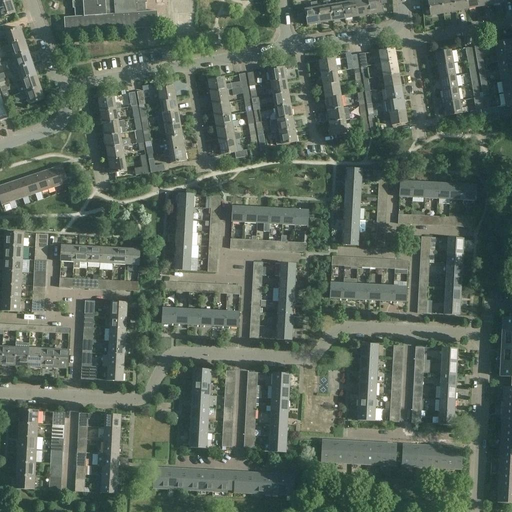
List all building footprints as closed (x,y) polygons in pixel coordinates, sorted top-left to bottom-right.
[(157,11),(146,12),(146,3),(148,3),(147,0),(74,0),(75,1),(73,1),(74,8),(75,8),(76,17),(65,18),(66,34),(159,27),(157,11)] [(357,18),(355,3),(353,0),(347,0),(349,4),(342,5),(345,21),(357,18)] [(367,1),(369,16),(382,14),(379,0),(372,0),(373,0),(367,1)] [(443,14),(440,0),(435,0),(428,1),(431,16),(443,14)] [(456,12),(453,0),(440,0),(443,14),(456,12)] [(468,9),(465,0),(453,0),(456,12),(468,9)] [(478,0),(465,0),(468,9),(480,7),(478,0)] [(0,4),(0,17),(1,18),(15,14),(11,1),(0,4)] [(369,16),(367,1),(355,3),(357,18),(369,16)] [(320,25),(317,10),(316,3),(311,4),(312,11),(305,12),(305,14),(306,18),(308,27),(320,25)] [(342,5),(330,8),(332,23),(345,21),(342,5)] [(330,8),(317,10),(320,25),(332,23),(330,8)] [(3,26),(0,27),(0,40),(7,38),(9,46),(24,41),(20,30),(5,35),(3,26)] [(24,41),(9,46),(3,48),(5,54),(11,52),(13,58),(28,53),(24,41)] [(496,57),(511,54),(511,51),(511,43),(494,46),(496,57)] [(477,61),(483,60),(480,47),(474,48),(477,61)] [(468,62),(474,61),(472,49),(465,50),(468,62)] [(381,65),(396,62),(394,51),(379,53),(381,65)] [(28,53),(13,58),(9,59),(13,71),(32,65),(28,53)] [(437,67),(453,65),(451,53),(435,56),(437,67)] [(511,54),(496,57),(490,58),(490,64),(497,62),(498,70),(511,67),(511,54)] [(483,60),(477,61),(479,73),(485,72),(483,60)] [(321,75),(336,73),(334,61),(319,64),(321,75)] [(474,61),(468,62),(470,75),(476,74),(474,61)] [(396,62),(381,65),(383,77),(398,74),(396,62)] [(32,65),(13,71),(15,76),(19,75),(21,81),(36,77),(38,76),(36,70),(34,70),(32,65)] [(453,65),(437,67),(439,80),(455,77),(453,65)] [(511,67),(498,70),(501,82),(511,80),(511,67)] [(271,84),(286,81),(283,69),(263,72),(265,85),(271,84)] [(485,72),(479,73),(481,86),(487,85),(485,72)] [(253,73),(247,74),(250,87),(256,86),(255,83),(257,81),(256,77),(254,76),(253,74),(253,73)] [(338,85),(336,73),(321,75),(323,87),(338,85)] [(398,74),(383,77),(379,78),(380,82),(384,81),(385,89),(400,87),(398,74)] [(478,86),(476,74),(470,75),(472,87),(478,86)] [(242,89),(247,88),(245,75),(239,76),(241,89),(242,89)] [(287,84),(297,84),(297,76),(287,76),(287,84)] [(36,77),(21,81),(23,86),(19,87),(19,89),(21,95),(40,89),(36,77)] [(455,77),(439,80),(442,92),(458,90),(455,77)] [(211,94),(226,92),(232,90),(231,85),(225,86),(224,80),(209,83),(211,94)] [(511,93),(511,80),(501,82),(503,95),(511,93)] [(288,93),(286,81),(271,84),(273,96),(288,93)] [(457,84),(459,93),(469,90),(467,82),(457,84)] [(340,97),(338,85),(323,87),(325,100),(340,97)] [(377,85),(369,87),(371,94),(379,91),(377,85)] [(487,85),(481,86),(482,94),(481,94),(482,98),(487,97),(489,97),(487,85)] [(478,86),(472,87),(474,100),(482,98),(481,94),(479,95),(478,86)] [(400,87),(385,89),(387,98),(385,98),(385,100),(387,100),(387,102),(402,99),(400,87)] [(40,89),(21,95),(15,97),(16,103),(27,99),(30,106),(44,102),(40,89)] [(160,103),(175,100),(173,89),(158,91),(160,103)] [(458,90),(442,92),(444,105),(460,102),(458,90)] [(142,92),(137,93),(139,106),(145,105),(143,93),(142,92)] [(226,92),(211,94),(213,107),(228,104),(226,92)] [(290,106),(288,93),(273,96),(275,108),(290,106)] [(511,107),(511,93),(503,95),(505,108),(511,107)] [(135,94),(129,95),(131,108),(137,107),(135,94)] [(0,122),(8,119),(2,102),(2,101),(0,95),(0,122)] [(342,109),(340,97),(325,100),(327,112),(342,109)] [(484,110),(482,98),(474,100),(475,104),(481,106),(482,110),(484,110)] [(100,113),(115,110),(113,99),(98,102),(100,113)] [(404,111),(402,99),(387,102),(390,114),(404,111)] [(175,100),(160,103),(162,115),(177,112),(175,100)] [(345,100),(346,108),(354,108),(354,100),(345,100)] [(460,102),(444,105),(446,119),(462,116),(462,114),(468,113),(467,107),(461,108),(460,102)] [(230,116),(228,104),(213,107),(215,119),(230,116)] [(372,104),(367,105),(369,117),(378,116),(377,111),(374,111),(372,104)] [(290,106),(275,108),(276,114),(273,114),(270,118),(271,122),(292,118),(290,106)] [(484,110),(485,117),(498,115),(497,108),(489,109),(484,110)] [(342,109),(327,112),(329,124),(345,122),(342,109)] [(20,110),(9,114),(11,120),(23,116),(20,110)] [(118,123),(115,110),(100,113),(102,125),(118,123)] [(484,110),(482,110),(470,112),(471,119),(485,117),(484,110)] [(404,111),(390,114),(384,115),(385,121),(391,120),(392,127),(407,125),(404,111)] [(180,125),(177,112),(162,115),(165,127),(180,125)] [(231,123),(230,116),(215,119),(217,131),(232,128),(238,127),(237,122),(231,123)] [(292,118),(271,122),(272,128),(278,126),(279,133),(294,130),(292,118)] [(350,121),(345,122),(329,124),(332,138),(347,135),(346,128),(351,127),(350,121)] [(124,122),(118,123),(102,125),(104,137),(120,135),(126,134),(124,122)] [(180,125),(165,127),(159,128),(160,134),(166,133),(167,140),(182,137),(180,125)] [(232,128),(217,131),(219,143),(241,139),(240,134),(233,135),(232,128)] [(294,130),(279,133),(274,133),(277,147),(281,146),(296,144),(294,130)] [(120,135),(104,137),(107,150),(122,147),(131,146),(130,139),(121,141),(120,135)] [(182,137),(167,140),(162,140),(164,152),(184,149),(182,137)] [(241,139),(219,143),(221,157),(235,155),(236,160),(247,158),(246,151),(244,152),(242,146),(241,147),(240,140),(241,140),(241,139)] [(122,147),(107,150),(109,162),(124,159),(122,147)] [(184,149),(164,152),(164,153),(163,153),(164,158),(170,157),(171,165),(186,163),(184,149)] [(143,168),(135,169),(136,176),(148,174),(145,156),(140,157),(143,168)] [(126,173),(124,159),(109,162),(111,176),(126,173)] [(154,160),(149,161),(151,174),(165,172),(164,166),(155,167),(154,160)] [(50,171),(55,188),(67,184),(64,175),(62,167),(50,171)] [(347,182),(362,183),(362,171),(347,170),(347,182)] [(55,188),(50,171),(36,176),(42,193),(55,188)] [(378,184),(388,185),(389,173),(373,172),(373,177),(377,177),(377,184),(378,184)] [(36,176),(24,180),(29,197),(42,193),(36,176)] [(29,197),(24,180),(10,184),(16,201),(29,197)] [(347,182),(346,195),(361,196),(362,183),(347,182)] [(16,201),(10,184),(0,187),(0,201),(2,206),(16,201)] [(378,184),(378,197),(387,197),(388,185),(378,184)] [(413,200),(414,184),(401,184),(400,199),(413,200)] [(414,184),(413,200),(425,200),(426,185),(414,184)] [(439,186),(426,185),(425,200),(438,201),(439,186)] [(439,186),(438,201),(450,202),(451,186),(439,186)] [(464,187),(451,186),(450,202),(463,202),(464,187)] [(464,187),(463,202),(476,203),(477,188),(464,187)] [(179,195),(178,208),(193,209),(194,196),(179,195)] [(346,195),(345,208),(360,209),(361,196),(346,195)] [(212,197),(211,210),(220,210),(221,197),(212,197)] [(387,197),(378,197),(378,198),(367,198),(367,202),(378,203),(377,210),(387,210),(387,197)] [(178,208),(178,221),(193,221),(193,209),(178,208)] [(245,224),(246,209),(232,208),(231,223),(245,224)] [(360,209),(345,208),(345,220),(360,221),(360,209)] [(246,209),(245,224),(257,225),(258,209),(246,209)] [(258,209),(257,225),(264,225),(264,233),(270,233),(270,225),(271,210),(258,209)] [(211,210),(210,222),(219,223),(220,210),(211,210)] [(271,210),(270,225),(282,226),(283,211),(271,210)] [(377,210),(377,222),(386,222),(387,210),(377,210)] [(283,211),(282,226),(295,227),(295,211),(283,211)] [(295,211),(295,227),(308,227),(309,212),(295,211)] [(412,213),(412,217),(411,226),(424,226),(424,217),(424,214),(412,213)] [(450,215),(449,218),(449,228),(462,228),(462,219),(463,216),(450,215)] [(411,226),(412,217),(399,216),(399,225),(411,226)] [(437,218),(424,217),(424,226),(436,227),(437,218)] [(437,218),(436,227),(449,228),(449,218),(437,218)] [(462,219),(462,228),(475,229),(475,220),(462,219)] [(360,221),(345,220),(344,233),(359,234),(360,221)] [(193,221),(178,221),(177,233),(192,234),(193,221)] [(210,222),(210,227),(210,235),(219,235),(219,223),(210,222)] [(376,228),(376,234),(385,235),(386,222),(377,222),(376,228)] [(177,233),(176,246),(192,246),(192,239),(196,239),(196,234),(192,234),(177,233)] [(294,243),(293,253),(306,254),(307,233),(302,233),(301,244),(294,243)] [(359,234),(344,233),(343,247),(358,247),(359,234)] [(6,234),(5,247),(23,248),(24,240),(29,240),(29,235),(6,234)] [(376,234),(375,248),(384,248),(385,235),(376,234)] [(35,249),(47,249),(48,236),(36,235),(35,249)] [(210,235),(209,247),(218,248),(219,235),(210,235)] [(422,251),(435,252),(435,251),(436,239),(422,238),(422,251)] [(244,251),(244,241),(231,240),(230,250),(244,251)] [(449,240),(448,252),(463,253),(464,241),(449,240)] [(269,242),(256,241),(256,251),(269,252),(269,242)] [(282,243),(269,242),(269,252),(281,253),(282,243)] [(282,243),(281,253),(293,253),(294,243),(282,243)] [(176,246),(176,259),(191,259),(197,260),(198,247),(192,246),(176,246)] [(23,248),(5,247),(4,260),(23,261),(23,248)] [(74,264),(75,248),(61,247),(61,264),(74,264)] [(209,247),(208,260),(217,261),(218,248),(209,247)] [(75,248),(74,264),(87,265),(88,248),(75,248)] [(88,248),(87,265),(100,266),(101,249),(88,248)] [(47,249),(35,249),(34,262),(47,262),(47,249)] [(114,250),(101,249),(100,266),(112,266),(114,250)] [(127,250),(114,250),(112,266),(125,267),(127,250)] [(127,250),(125,267),(139,268),(140,251),(127,250)] [(422,251),(421,264),(429,264),(434,264),(435,252),(422,251)] [(463,253),(448,252),(447,265),(462,266),(463,253)] [(345,267),(345,259),(333,258),(332,267),(345,267)] [(191,259),(176,259),(175,271),(190,272),(191,259)] [(358,259),(345,259),(345,267),(357,268),(358,259)] [(370,260),(358,259),(357,268),(370,269),(370,260)] [(23,261),(4,260),(3,273),(22,274),(23,261)] [(217,261),(208,260),(208,273),(216,273),(217,261)] [(383,261),(370,260),(370,269),(383,269),(383,261)] [(383,261),(383,269),(395,270),(396,261),(383,261)] [(396,261),(395,270),(395,275),(407,275),(407,271),(408,271),(408,262),(396,261)] [(34,262),(34,275),(46,275),(47,262),(34,262)] [(254,263),(253,276),(262,276),(263,264),(254,263)] [(280,277),(295,278),(296,265),(276,264),(275,277),(280,277)] [(429,264),(421,264),(420,276),(429,276),(429,264)] [(462,266),(447,265),(447,277),(462,278),(462,266)] [(3,273),(3,286),(21,287),(22,274),(3,273)] [(34,275),(33,288),(45,288),(46,275),(34,275)] [(262,276),(253,276),(253,288),(262,289),(262,276)] [(429,276),(420,276),(420,289),(428,289),(433,289),(433,284),(428,284),(429,276)] [(295,278),(280,277),(279,290),(294,290),(295,278)] [(462,278),(447,277),(446,290),(461,291),(462,278)] [(165,283),(164,292),(170,292),(176,292),(177,283),(165,283)] [(177,283),(176,292),(189,293),(190,284),(177,283)] [(190,284),(189,293),(202,294),(203,285),(190,284)] [(343,300),(344,285),(331,284),(331,300),(343,300)] [(203,285),(202,294),(214,294),(215,285),(203,285)] [(227,286),(215,285),(214,294),(227,295),(227,286)] [(357,286),(344,285),(343,300),(356,301),(357,286)] [(3,286),(2,299),(20,300),(21,287),(3,286)] [(240,287),(227,286),(227,295),(240,296),(240,287)] [(369,286),(357,286),(356,301),(368,302),(369,286)] [(369,286),(368,302),(381,302),(382,287),(369,286)] [(382,287),(381,302),(393,303),(394,288),(382,287)] [(45,288),(33,288),(32,301),(44,301),(45,288)] [(253,288),(252,301),(261,302),(262,289),(253,288)] [(394,288),(393,303),(407,304),(408,288),(394,288)] [(428,289),(420,289),(419,301),(427,302),(428,289)] [(279,290),(279,303),(294,304),(294,290),(279,290)] [(446,290),(445,302),(460,303),(461,291),(446,290)] [(20,300),(2,299),(1,312),(20,313),(20,300)] [(44,301),(32,301),(31,314),(44,314),(44,301)] [(252,301),(251,314),(260,314),(261,302),(252,301)] [(427,302),(419,301),(418,314),(427,315),(427,314),(431,314),(432,302),(427,302)] [(460,303),(445,302),(445,316),(460,317),(460,303)] [(279,303),(278,315),(293,316),(294,304),(279,303)] [(111,304),(110,317),(126,318),(127,305),(111,304)] [(175,326),(175,311),(163,310),(162,325),(175,326)] [(188,311),(175,311),(175,326),(188,326),(188,311)] [(188,311),(188,326),(200,327),(201,312),(188,311)] [(213,313),(201,312),(200,327),(212,328),(213,313)] [(213,313),(212,328),(225,328),(226,313),(213,313)] [(239,314),(226,313),(225,328),(238,329),(239,314)] [(260,314),(251,314),(251,327),(259,327),(260,314)] [(293,316),(278,315),(277,328),(292,329),(293,316)] [(511,388),(504,388),(498,504),(511,504),(511,316),(511,320),(503,319),(503,328),(506,328),(505,334),(503,333),(503,335),(505,335),(505,340),(502,340),(501,356),(504,356),(504,362),(501,362),(501,363),(504,364),(504,369),(501,369),(500,378),(511,378),(511,388)] [(126,318),(110,317),(110,330),(126,331),(126,318)] [(259,327),(251,327),(250,339),(259,340),(259,327)] [(292,329),(277,328),(277,341),(292,342),(292,329)] [(110,330),(109,343),(125,344),(126,331),(110,330)] [(125,344),(109,343),(108,356),(125,357),(125,344)] [(362,346),(361,359),(378,360),(378,351),(383,352),(384,347),(362,346)] [(393,361),(403,361),(403,348),(394,347),(393,361)] [(16,349),(3,348),(2,367),(15,367),(16,349)] [(29,349),(16,349),(15,367),(28,368),(29,349)] [(42,350),(29,349),(28,368),(41,369),(42,350)] [(415,362),(424,362),(425,356),(425,349),(416,349),(415,362)] [(42,350),(41,369),(54,369),(55,351),(42,350)] [(442,363),(457,364),(457,351),(443,350),(442,363)] [(68,351),(55,351),(54,369),(67,370),(68,351)] [(125,357),(108,356),(108,369),(124,370),(125,357)] [(378,360),(361,359),(361,372),(377,373),(378,360)] [(393,361),(392,373),(402,374),(403,361),(393,361)] [(424,362),(415,362),(414,374),(424,375),(424,362)] [(457,364),(442,363),(441,376),(456,376),(457,364)] [(124,370),(108,369),(107,382),(123,383),(124,370)] [(194,383),(210,384),(210,371),(194,371),(194,383)] [(225,385),(235,385),(236,373),(226,372),(225,385)] [(361,372),(360,384),(377,385),(377,373),(361,372)] [(402,374),(392,373),(391,385),(401,386),(402,374)] [(248,374),(247,386),(257,387),(258,374),(248,374)] [(424,375),(414,374),(414,387),(423,387),(424,375)] [(273,375),(272,387),(290,388),(290,376),(273,375)] [(456,376),(441,376),(441,388),(455,389),(456,376)] [(210,384),(194,383),(193,395),(209,396),(210,384)] [(360,384),(359,396),(376,397),(377,385),(360,384)] [(225,385),(225,396),(235,397),(235,385),(225,385)] [(401,386),(391,385),(391,398),(401,398),(401,386)] [(247,386),(247,398),(257,398),(257,393),(257,387),(247,386)] [(272,387),(272,399),(289,400),(290,388),(272,387)] [(414,387),(413,399),(422,399),(423,387),(414,387)] [(455,389),(441,388),(440,400),(455,401),(455,389)] [(209,396),(193,395),(192,407),(209,408),(209,396)] [(235,397),(225,396),(224,408),(234,409),(235,397)] [(359,396),(359,408),(375,409),(376,397),(359,396)] [(247,398),(246,410),(256,410),(256,403),(257,398),(247,398)] [(391,398),(390,410),(400,410),(401,398),(391,398)] [(289,400),(272,399),(271,411),(288,412),(289,400)] [(422,399),(413,399),(412,411),(422,411),(422,399)] [(455,401),(440,400),(439,412),(454,413),(455,401)] [(209,408),(192,407),(192,421),(208,422),(209,408)] [(234,409),(224,408),(223,423),(233,424),(234,409)] [(375,409),(359,408),(358,421),(375,422),(375,409)] [(246,410),(245,424),(255,425),(256,418),(256,410),(246,410)] [(400,410),(390,410),(389,423),(400,424),(400,410)] [(271,411),(270,426),(287,427),(288,412),(271,411)] [(422,411),(412,411),(412,424),(424,425),(425,412),(421,412),(422,411)] [(20,412),(19,425),(38,426),(39,413),(20,412)] [(454,413),(439,412),(439,426),(453,427),(454,413)] [(53,414),(52,427),(64,427),(65,414),(53,414)] [(79,415),(79,428),(88,428),(89,416),(79,415)] [(104,430),(121,430),(121,417),(101,416),(101,421),(104,421),(104,430)] [(192,421),(191,434),(207,435),(208,422),(192,421)] [(233,424),(223,423),(223,436),(232,436),(233,424)] [(245,424),(245,437),(255,437),(255,425),(245,424)] [(19,425),(18,438),(37,439),(38,426),(19,425)] [(270,426),(269,438),(287,439),(287,427),(270,426)] [(52,427),(52,440),(64,440),(64,427),(52,427)] [(104,430),(103,443),(120,443),(121,430),(104,430)] [(207,435),(191,434),(190,449),(210,450),(211,442),(207,442),(207,435)] [(232,436),(223,436),(222,448),(232,448),(232,436)] [(255,437),(245,437),(244,449),(254,449),(255,437)] [(18,438),(18,451),(36,452),(37,439),(18,438)] [(287,439),(269,438),(269,445),(265,444),(264,453),(286,454),(287,439)] [(336,464),(337,443),(323,442),(322,463),(336,464)] [(120,443),(103,443),(103,456),(119,456),(120,443)] [(352,443),(337,443),(336,464),(351,465),(352,443)] [(352,443),(351,465),(365,466),(366,444),(352,443)] [(381,445),(366,444),(365,466),(380,466),(381,445)] [(381,445),(380,466),(395,467),(396,446),(381,445)] [(416,468),(417,447),(404,446),(403,468),(416,468)] [(417,447),(416,468),(431,469),(432,448),(417,447)] [(446,448),(432,448),(431,469),(445,470),(446,448)] [(462,449),(446,448),(445,470),(461,471),(462,449)] [(36,452),(18,451),(17,464),(36,465),(36,452)] [(103,456),(102,469),(119,469),(119,456),(103,456)] [(17,464),(16,477),(35,478),(36,465),(17,464)] [(62,466),(50,466),(50,479),(62,479),(62,466)] [(77,467),(76,480),(85,480),(86,467),(77,467)] [(119,469),(102,469),(101,482),(118,482),(119,469)] [(167,490),(168,470),(155,469),(154,490),(167,490)] [(168,470),(167,490),(182,491),(183,471),(168,470)] [(183,471),(182,491),(197,492),(198,472),(183,471)] [(198,472),(197,492),(211,493),(213,472),(198,472)] [(213,472),(211,493),(227,494),(227,491),(231,491),(231,473),(213,472)] [(250,474),(231,473),(231,491),(235,491),(235,494),(249,495),(250,474)] [(264,475),(250,474),(249,495),(263,495),(264,475)] [(264,475),(263,495),(279,496),(280,476),(264,475)] [(295,477),(280,476),(279,496),(294,497),(295,477)] [(35,478),(16,477),(16,490),(34,491),(35,478)] [(62,479),(50,479),(49,492),(61,492),(62,479)] [(118,482),(101,482),(101,495),(117,496),(118,482)]
